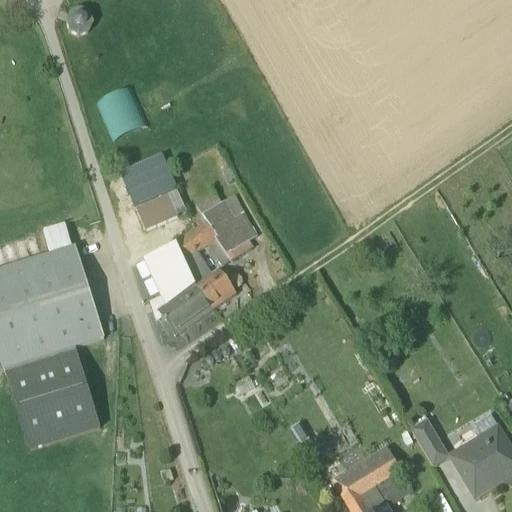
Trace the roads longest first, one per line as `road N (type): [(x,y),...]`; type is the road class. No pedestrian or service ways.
road 1 (track): [(204,511),(40,0)]
road 2 (track): [(511,133),(283,292)]
road 3 (track): [(160,372),(283,292)]
